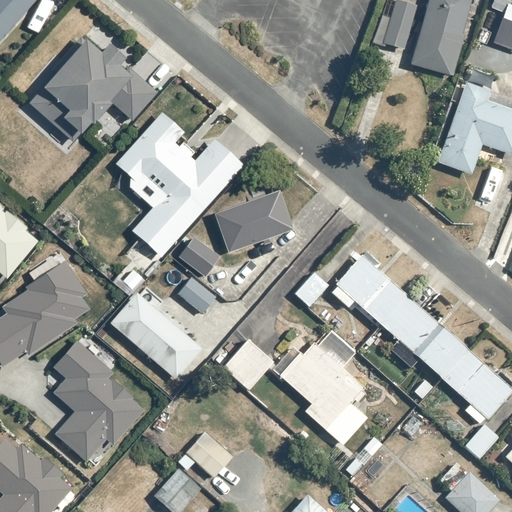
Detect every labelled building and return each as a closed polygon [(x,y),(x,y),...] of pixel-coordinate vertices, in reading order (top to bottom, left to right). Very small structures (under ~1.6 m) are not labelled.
[(0,0),(0,41),(36,0),(0,0)] [(419,3),(411,0),(387,0),(374,40),(403,50),(419,3)] [(469,0),(426,0),(407,66),(448,78),(469,0)] [(54,78),(28,105),(72,145),(109,106),(132,124),(156,95),(105,48),(98,56),(81,39),(50,74),(54,78)] [(464,85),(436,166),(469,178),(481,148),(511,159),(511,156),(511,112),(486,102),(489,94),(464,85)] [(152,210),(131,233),(160,260),(242,168),(213,141),(197,159),(178,143),(184,136),(160,115),(114,167),(129,182),(128,190),(152,210)] [(278,193),(214,217),(226,256),(292,232),(278,193)] [(0,274),(5,279),(36,241),(0,212),(3,209),(0,206),(0,274)] [(193,235),(178,257),(178,258),(206,276),(221,254),(193,235)] [(511,392),(360,258),(334,287),(486,422),(511,394),(511,392)] [(0,309),(4,316),(0,318),(0,365),(2,369),(89,311),(80,299),(85,295),(63,263),(24,289),(26,291),(0,309)] [(314,269),(292,295),(308,309),(331,283),(314,269)] [(188,279),(175,294),(197,314),(210,299),(188,279)] [(135,295),(109,326),(175,383),(202,352),(135,295)] [(224,346),(213,360),(250,389),(274,359),(247,337),(234,354),(224,346)] [(73,414),(54,437),(85,464),(106,440),(112,446),(142,411),(107,380),(112,374),(75,341),(50,370),(63,381),(51,395),(73,414)] [(364,391),(314,347),(279,382),(310,407),(304,415),(341,448),(366,419),(350,407),(364,391)] [(425,425),(414,413),(398,427),(410,440),(425,425)] [(497,437),(481,423),(461,444),(477,459),(497,437)] [(174,460),(181,467),(153,495),(170,511),(179,511),(204,486),(188,471),(196,462),(211,477),(234,454),(206,427),(174,460)] [(0,511),(53,511),(71,492),(21,446),(16,452),(3,442),(0,444),(0,495),(1,496),(0,498),(0,511)] [(489,511),(501,499),(458,459),(439,480),(450,490),(443,497),(459,511),(489,511)] [(322,511),(306,497),(292,511),(322,511)]
